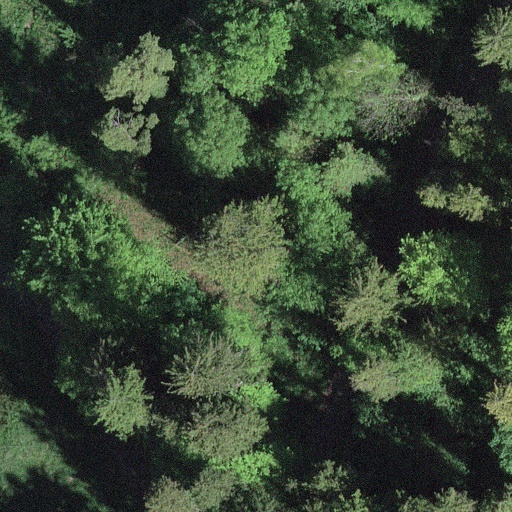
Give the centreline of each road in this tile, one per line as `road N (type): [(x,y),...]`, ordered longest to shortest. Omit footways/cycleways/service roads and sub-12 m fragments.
road 1 (track): [(280,511),(326,387),(504,0)]
road 2 (track): [(167,511),(62,306),(0,257)]
road 3 (track): [(511,333),(395,237)]
